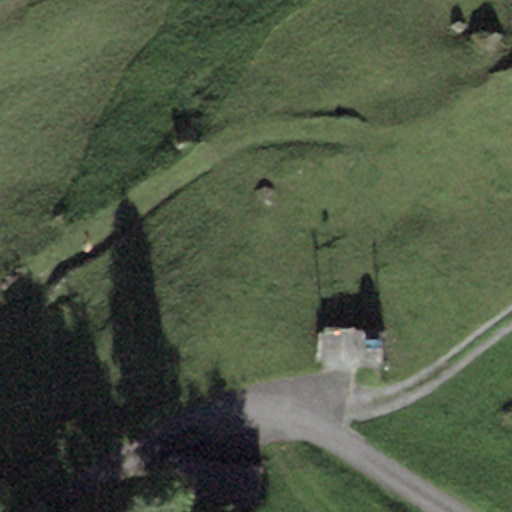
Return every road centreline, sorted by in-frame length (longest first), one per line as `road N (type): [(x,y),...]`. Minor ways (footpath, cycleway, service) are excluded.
road 1 (unclassified): [(32,511),(117,461),(282,416),(311,423),(456,511)]
road 2 (track): [(311,423),(353,403),(396,396),(511,316)]
